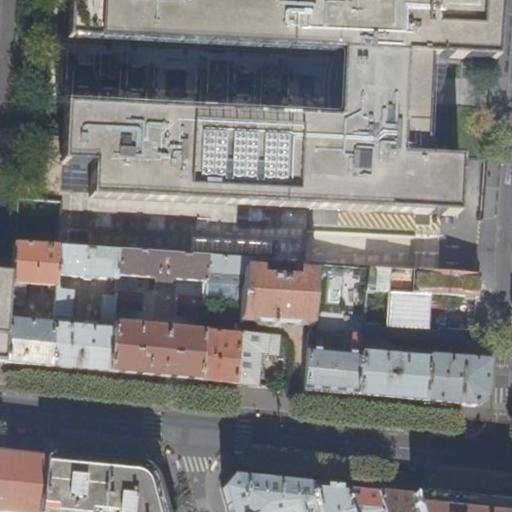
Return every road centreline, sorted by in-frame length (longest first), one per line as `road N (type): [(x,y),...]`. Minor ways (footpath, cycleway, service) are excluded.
road 1 (secondary): [(496,458),(186,428)]
road 2 (residential): [(496,458),(511,180)]
road 3 (secondary): [(186,428),(0,411)]
